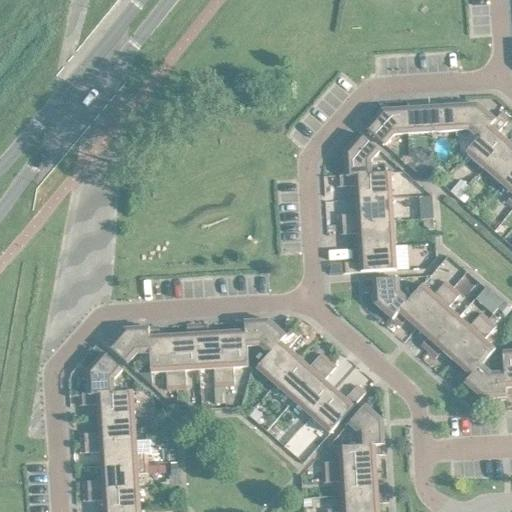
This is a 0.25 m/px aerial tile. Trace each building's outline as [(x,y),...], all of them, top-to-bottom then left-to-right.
[(473,123),(482,131),(483,132),(500,113),(499,112),(482,97),(458,99),(460,124),(473,123)] [(411,127),(460,124),(458,99),(410,102),(411,127)] [(398,128),(411,127),(410,102),(386,103),(370,121),(389,138),(398,128)] [(469,145),(488,162),(511,135),(501,126),(511,113),(511,110),(505,105),(499,112),(500,113),(483,132),(482,131),(469,145)] [(349,145),(350,168),(350,169),(375,168),(375,167),(374,154),(384,144),(365,127),(349,145)] [(511,135),(488,162),(506,178),(511,171),(511,135)] [(359,178),(360,193),(396,190),(395,166),(375,167),(375,168),(350,169),(350,168),(341,169),(341,179),(359,178)] [(343,208),(344,218),(398,214),(396,190),(360,193),(361,207),(343,208)] [(437,211),(426,212),(427,217),(432,222),(438,222),(437,211)] [(362,226),(363,240),(399,238),(398,214),(344,218),(344,227),(362,226)] [(399,238),(363,240),(364,255),(346,256),(347,267),(400,263),(399,238)] [(378,297),(396,313),(413,294),(412,293),(403,285),(402,271),(377,273),(378,297)] [(410,312),(421,322),(456,281),(449,274),(437,288),(426,278),(412,293),(413,294),(396,313),(403,319),(410,312)] [(425,338),(432,345),(462,310),(452,301),(464,287),(456,281),(421,322),(431,331),(425,338)] [(489,281),(479,292),(497,307),(502,302),(507,296),(489,281)] [(511,299),(507,296),(502,302),(510,308),(511,305),(511,299)] [(446,344),(456,353),(492,313),(485,306),(473,320),(462,310),(432,345),(439,351),(446,344)] [(263,339),(273,347),(290,328),(289,328),(272,313),(248,314),(250,340),(251,339),(263,339)] [(461,370),(468,376),(485,357),(486,358),(499,343),(488,333),(500,319),(492,313),(456,353),(467,363),(461,370)] [(252,360),(251,339),(250,340),(248,314),(238,315),(239,324),(225,325),(228,379),(238,379),(237,361),(252,360)] [(189,364),(203,363),(200,317),(190,318),(191,327),(177,328),(180,382),(190,382),(189,364)] [(218,380),(228,379),(225,325),(211,326),(210,317),(200,317),(203,363),(217,362),(218,380)] [(170,383),(180,382),(177,328),(163,329),(162,319),(152,320),(154,345),(153,346),(154,365),(154,366),(169,365),(170,383)] [(141,346),(153,346),(154,345),(152,320),(129,321),(113,340),(132,357),(141,346)] [(260,361),(279,378),(303,350),(292,341),(304,328),(296,321),(289,328),(290,328),(273,347),(260,361)] [(91,364),(92,387),(93,388),(118,386),(118,385),(117,373),(126,362),(107,346),(91,364)] [(279,378),(297,394),(333,352),(326,346),(314,360),(303,350),(279,378)] [(297,394),(315,410),(340,382),(329,372),(340,359),(333,352),(297,394)] [(485,357),(468,376),(486,392),(510,391),(508,365),(507,366),(495,366),(486,358),(485,357)] [(154,365),(142,366),(155,378),(154,366),(154,365)] [(340,382),(315,410),(333,426),(370,384),(362,377),(350,391),(340,382)] [(102,397),(102,411),(138,409),(137,384),(118,385),(118,386),(93,388),(92,387),(83,388),(84,398),(102,397)] [(362,426),(363,439),(388,438),(387,414),(368,398),(352,417),(362,426)] [(85,427),(86,436),(140,433),(138,409),(102,411),(103,426),(85,427)] [(104,445),(105,459),(151,457),(150,447),(141,447),(140,433),(86,436),(87,446),(104,445)] [(326,456),(326,466),(380,462),(379,448),(389,448),(388,438),(363,439),(343,440),(343,455),(326,456)] [(179,442),(171,443),(172,453),(179,453),(179,442)] [(182,455),(174,456),(175,468),(183,468),(182,455)] [(88,475),(89,484),(143,481),(142,467),(151,466),(151,457),(105,459),(106,474),(88,475)] [(345,474),(346,489),(391,486),(391,476),(381,477),(380,462),(326,466),(327,476),(345,474)] [(107,493),(108,507),(144,505),(143,481),(89,484),(89,494),(107,493)] [(329,504),(329,511),(355,511),(383,510),(382,496),(392,496),(391,486),(346,489),(347,503),(329,504)]
